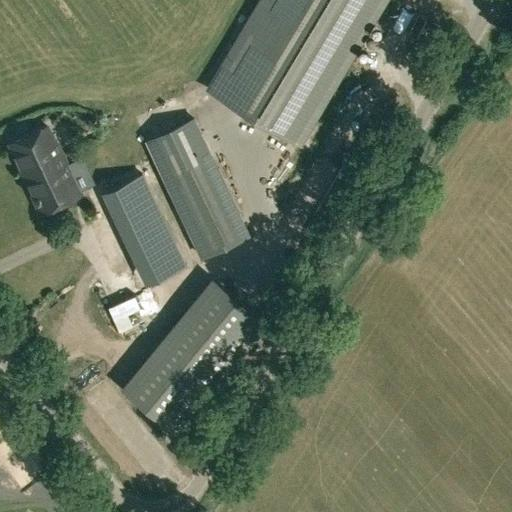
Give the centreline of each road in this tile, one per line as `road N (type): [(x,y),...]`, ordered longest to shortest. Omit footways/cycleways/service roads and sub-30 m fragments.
road 1 (unclassified): [(184,502),(490,0)]
road 2 (unclassified): [(128,506),(0,355)]
